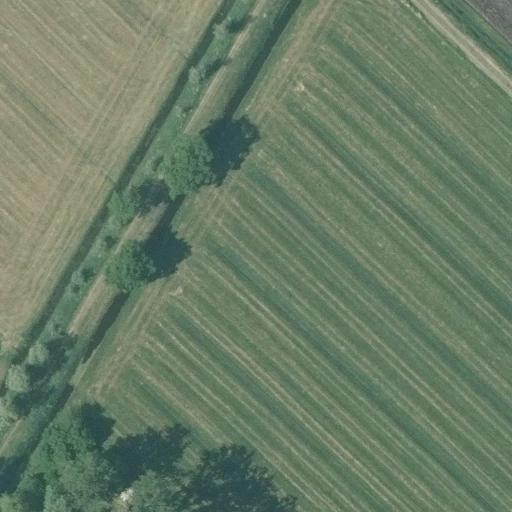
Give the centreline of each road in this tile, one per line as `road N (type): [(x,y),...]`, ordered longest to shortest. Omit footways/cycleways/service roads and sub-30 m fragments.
road 1 (track): [(267,0),(0,459)]
road 2 (track): [(511,93),(413,0)]
